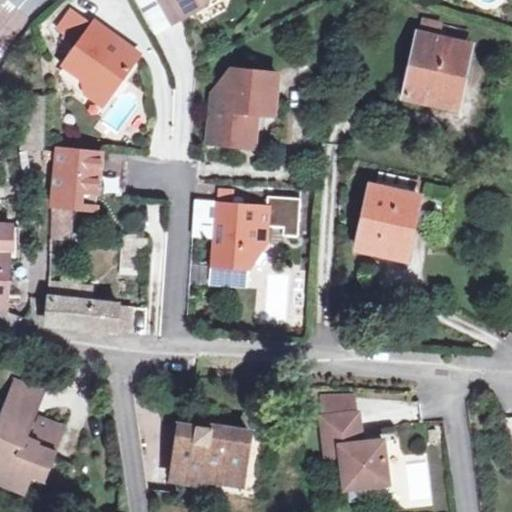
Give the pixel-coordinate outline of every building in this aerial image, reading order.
[(154,0),(168,26),(207,4),(207,3),(211,0),(154,0)] [(66,35),(80,45),(94,25),(80,16),(66,35)] [(98,20),(94,25),(80,45),(66,65),(85,80),(86,95),(90,94),(102,90),(110,97),(142,53),(98,20)] [(406,95),(440,103),(444,84),(460,88),(470,45),(420,34),(406,95)] [(233,97),(216,95),(210,143),(254,149),(258,113),(275,115),(280,73),(237,68),(233,97)] [(456,106),(460,88),(444,84),(440,103),(456,106)] [(104,106),(110,97),(102,90),(90,94),(104,106)] [(25,148),(45,148),(45,146),(47,97),(26,96),(25,148)] [(58,148),(55,189),(99,194),(103,152),(58,148)] [(407,220),(414,222),(420,196),(374,186),(369,209),(366,219),(360,250),(399,258),(407,220)] [(99,194),(55,189),(53,203),(97,208),(99,194)] [(223,205),(232,206),(234,190),(224,189),(223,205)] [(141,201),(140,231),(159,231),(160,202),(141,201)] [(212,284),(224,286),(235,273),(235,269),(247,271),(265,247),(268,209),(232,206),(223,205),(219,205),(212,284)] [(366,219),(369,209),(362,207),(360,218),(366,219)] [(406,260),(414,222),(407,220),(399,258),(406,260)] [(11,253),(11,225),(0,224),(0,309),(4,310),(3,301),(2,289),(4,253),(11,253)] [(21,226),(11,225),(11,253),(4,253),(2,289),(3,301),(10,301),(11,260),(19,260),(21,226)] [(147,254),(145,234),(120,235),(121,256),(147,254)] [(245,288),(247,271),(235,269),(235,273),(224,286),(245,288)] [(50,298),(91,302),(92,289),(51,284),(50,298)] [(91,302),(50,298),(49,324),(117,332),(119,305),(91,302)] [(6,409),(34,421),(46,392),(18,380),(6,409)] [(357,398),(327,400),(328,415),(358,413),(357,398)] [(39,423),(34,421),(6,409),(0,423),(0,480),(13,486),(20,470),(33,476),(39,462),(50,467),(66,429),(41,418),(39,423)] [(329,453),(345,452),(348,489),(392,484),(386,440),(364,442),(361,413),(358,413),(328,415),(325,416),(329,453)] [(251,432),(212,426),(212,429),(199,427),(198,429),(183,427),(175,481),(206,486),(208,473),(245,478),(251,432)] [(39,462),(33,476),(44,481),(50,467),(39,462)] [(20,470),(13,486),(27,492),(33,476),(20,470)]
